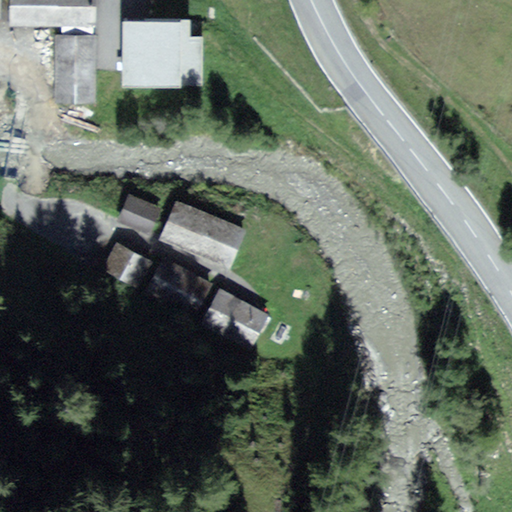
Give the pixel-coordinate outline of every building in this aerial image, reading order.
[(92,0),(15,0),(15,25),(35,24),(92,24),(92,0)] [(189,9),(120,9),(120,81),(201,81),(201,33),(189,33),(189,9)] [(92,115),(90,33),(53,34),(55,115),(92,115)] [(117,219),(148,233),(160,207),(129,193),(117,219)] [(176,196),(157,234),(226,267),(244,229),(176,196)] [(115,239),(101,265),(138,285),(152,258),(115,239)] [(163,255),(145,290),(192,314),(210,279),(163,255)] [(219,286),(200,323),(249,348),(268,311),(219,286)]
